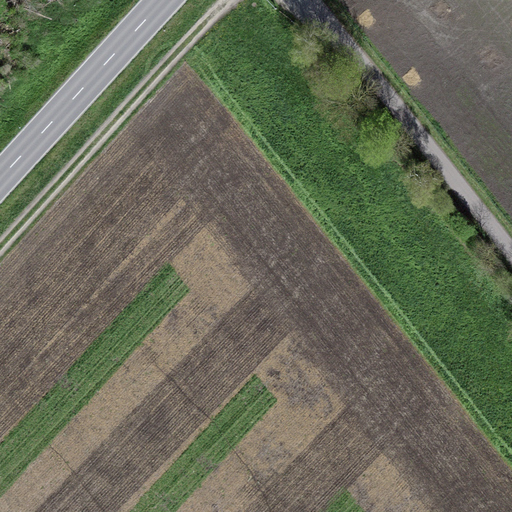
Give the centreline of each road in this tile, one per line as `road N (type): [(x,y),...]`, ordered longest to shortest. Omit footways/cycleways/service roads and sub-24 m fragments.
road 1 (unclassified): [(511,268),(300,0)]
road 2 (track): [(231,0),(0,250)]
road 3 (secondary): [(165,0),(0,180)]
